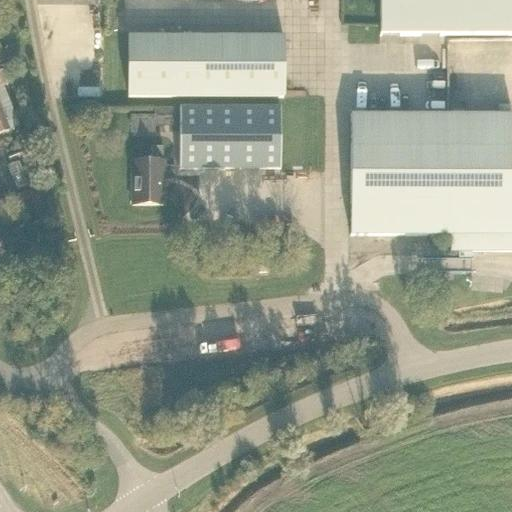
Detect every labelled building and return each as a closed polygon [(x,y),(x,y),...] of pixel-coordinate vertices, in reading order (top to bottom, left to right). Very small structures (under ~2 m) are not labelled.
[(511,0),(379,0),(380,37),(511,37),(511,0)] [(284,38),(128,38),(128,99),(284,99),(284,38)] [(179,170),(280,170),(280,110),(179,110),(179,170)] [(450,237),(450,253),(459,253),(459,257),(471,257),(471,253),(511,253),(511,116),(350,117),(350,237),(450,237)] [(4,120),(0,121),(0,135),(9,132),(4,120)] [(132,207),(164,207),(164,163),(163,163),(163,148),(151,148),(151,163),(132,163),(132,207)] [(0,211),(31,200),(39,223),(47,220),(36,189),(0,202),(0,211)] [(4,232),(0,233),(0,258),(13,254),(4,232)]
